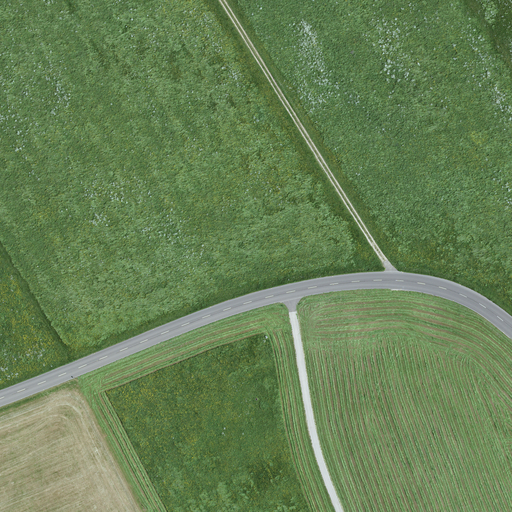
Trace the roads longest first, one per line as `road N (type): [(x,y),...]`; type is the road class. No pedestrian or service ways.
road 1 (tertiary): [(511,328),(435,285),(366,280),(309,287),(201,319),(0,399)]
road 2 (track): [(222,0),(400,281)]
